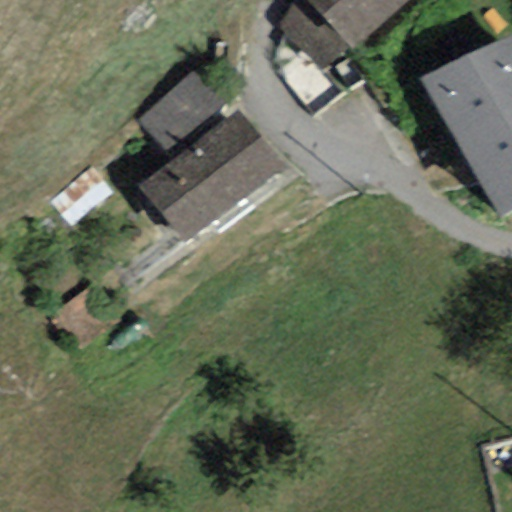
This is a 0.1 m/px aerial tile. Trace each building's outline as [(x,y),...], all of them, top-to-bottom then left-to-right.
[(323,69),(349,48),(306,0),(297,0),(279,25),(323,69)] [(306,0),(349,48),(352,52),(411,0),(306,0)] [(511,35),(419,79),(500,220),(511,213),(511,35)] [(193,73),(139,120),(169,154),(223,107),(193,73)] [(282,170),(236,111),(137,186),(183,246),(282,170)] [(119,326),(90,287),(49,316),(78,356),(119,326)]
